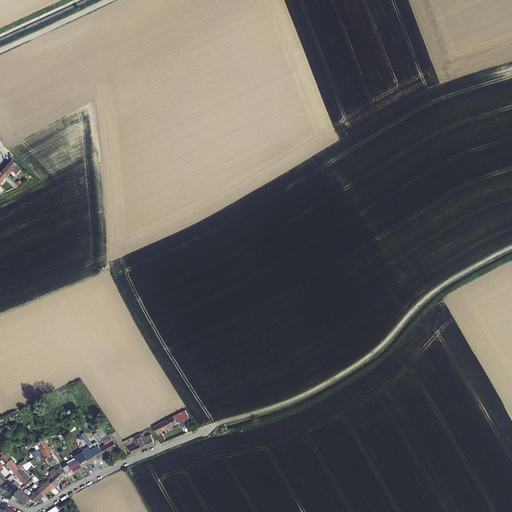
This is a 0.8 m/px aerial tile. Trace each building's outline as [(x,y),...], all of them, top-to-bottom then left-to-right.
[(12,161),(2,172),(7,178),(13,172),(17,175),(22,170),(21,169),(14,163),(12,161)] [(0,173),(0,185),(6,180),(15,189),(17,187),(7,178),(2,172),(0,173)] [(187,420),(184,413),(153,429),(155,434),(182,421),(182,422),(187,420)] [(0,437),(9,433),(7,428),(0,430),(0,437)] [(118,453),(125,450),(121,444),(116,436),(111,439),(113,441),(114,440),(117,444),(113,446),(111,442),(112,442),(109,438),(105,440),(104,438),(105,438),(100,428),(95,431),(104,446),(103,446),(98,449),(103,456),(115,449),(118,453)] [(145,449),(141,440),(139,435),(132,438),(134,443),(136,447),(128,450),(131,455),(145,449)] [(149,436),(141,440),(145,449),(153,445),(149,436)] [(37,445),(41,452),(48,448),(46,445),(48,443),(46,439),(44,440),(33,444),(34,446),(37,445)] [(90,444),(87,446),(89,450),(96,460),(103,456),(98,449),(95,443),(91,445),(90,444)] [(48,448),(41,452),(48,463),(49,463),(50,464),(51,464),(53,467),(57,464),(48,448)] [(30,451),(35,459),(38,457),(33,449),(30,451)] [(96,469),(100,466),(97,462),(96,460),(89,450),(82,454),(88,465),(92,462),(96,469)] [(4,452),(0,453),(0,458),(5,464),(11,460),(8,456),(9,455),(7,453),(6,454),(4,452)] [(89,467),(88,465),(82,454),(81,452),(73,457),(73,458),(76,463),(79,461),(83,468),(85,466),(87,470),(90,468),(89,467)] [(76,463),(73,458),(65,463),(67,466),(62,468),(68,477),(74,474),(73,473),(83,468),(79,461),(76,463)] [(11,460),(5,464),(14,474),(19,469),(11,460)] [(55,471),(50,476),(46,479),(48,481),(53,487),(54,488),(55,490),(59,487),(56,484),(65,475),(59,468),(56,470),(55,471)] [(19,469),(14,474),(23,485),(29,480),(19,469)] [(8,483),(7,484),(5,481),(0,486),(0,493),(1,493),(0,492),(0,490),(3,488),(13,495),(17,490),(8,483)] [(54,488),(53,487),(48,481),(40,489),(38,491),(43,496),(49,491),(50,492),(51,491),(52,490),(54,488)] [(52,490),(51,491),(56,496),(59,493),(55,490),(54,488),(52,490)] [(29,499),(23,494),(18,491),(17,490),(13,495),(25,504),(28,506),(32,501),(29,499)] [(35,504),(43,496),(38,491),(29,499),(32,501),(28,506),(28,507),(32,508),(35,504)]
